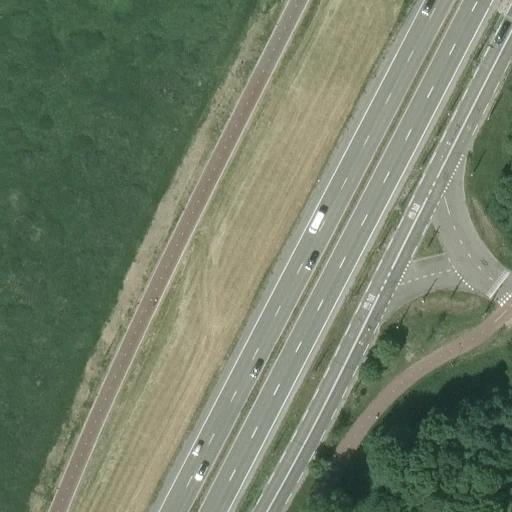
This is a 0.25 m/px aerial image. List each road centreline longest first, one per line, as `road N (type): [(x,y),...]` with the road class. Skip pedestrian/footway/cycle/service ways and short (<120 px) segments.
road 1 (primary): [(215,511),(476,0)]
road 2 (primary): [(438,0),(177,511)]
